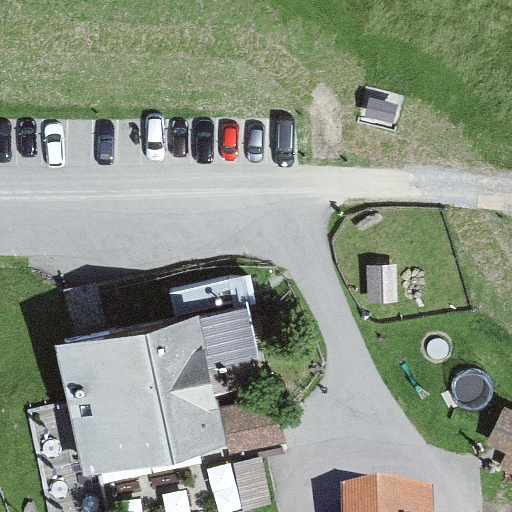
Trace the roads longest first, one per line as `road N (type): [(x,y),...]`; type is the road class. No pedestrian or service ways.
road 1 (unclassified): [(0,190),(296,186),(511,194)]
road 2 (track): [(311,509),(356,414),(350,363),(296,186)]
